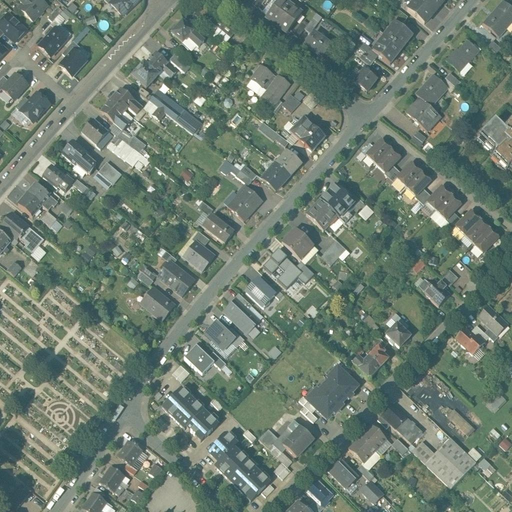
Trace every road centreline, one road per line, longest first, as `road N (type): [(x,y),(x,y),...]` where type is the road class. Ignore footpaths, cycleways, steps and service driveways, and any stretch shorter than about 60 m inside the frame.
road 1 (residential): [(369,116),(124,417)]
road 2 (residential): [(511,256),(272,511)]
road 3 (residential): [(369,116),(220,0)]
road 4 (residential): [(511,228),(369,116)]
road 5 (residential): [(470,0),(369,116)]
road 6 (residential): [(225,511),(124,417)]
road 7 (residential): [(77,103),(165,4)]
